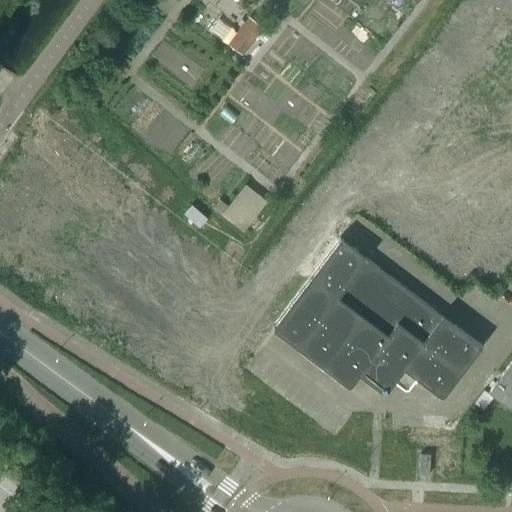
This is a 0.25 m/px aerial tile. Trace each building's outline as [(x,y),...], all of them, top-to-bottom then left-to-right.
[(262,26),(248,16),(228,43),(241,53),(262,26)] [(60,167),(46,185),(75,206),(78,203),(82,206),(83,205),(95,189),(100,182),(95,179),(69,159),(61,169),(60,167)] [(46,185),(33,203),(63,225),(64,223),(68,226),(77,215),(89,224),(95,216),(97,214),(95,213),(83,205),(82,206),(78,203),(75,206),(46,185)] [(117,197),(103,217),(110,223),(131,194),(121,187),(119,191),(117,197)] [(33,203),(21,220),(67,254),(74,245),(61,235),(68,226),(64,223),(63,225),(33,203)] [(21,220),(8,238),(31,255),(42,242),(51,249),(47,255),(60,264),(67,254),(21,220)] [(480,345),(339,237),(271,326),(272,330),(345,385),(349,385),(357,374),(381,392),(384,392),(392,381),(403,389),(407,389),(415,378),(438,396),(442,395),(480,345)] [(8,238),(0,248),(0,261),(23,279),(37,261),(31,257),(31,255),(8,238)] [(511,359),(487,393),(510,410),(511,409),(511,359)] [(428,475),(429,454),(419,454),(418,474),(428,475)]
